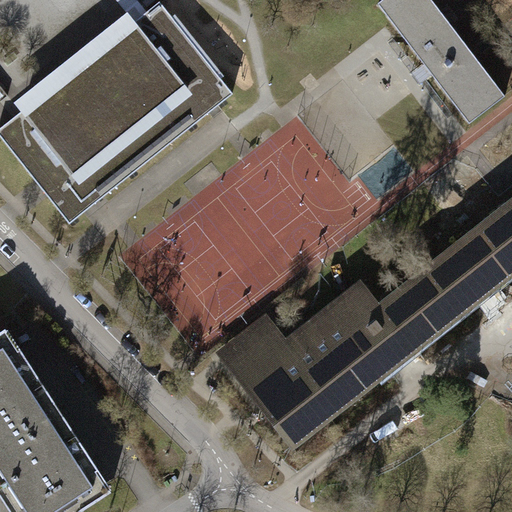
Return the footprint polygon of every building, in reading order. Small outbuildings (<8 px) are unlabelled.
[(474,138),(511,109),(429,0),(404,0),(383,16),(474,138)] [(219,94),(151,6),(0,122),(0,151),(54,222),(219,94)] [(0,82),(0,103),(10,95),(0,82)] [(270,320),(224,356),(293,444),(511,272),(511,205),(382,308),(363,284),(288,343),(270,320)] [(0,354),(0,511),(50,511),(85,491),(0,354)]
